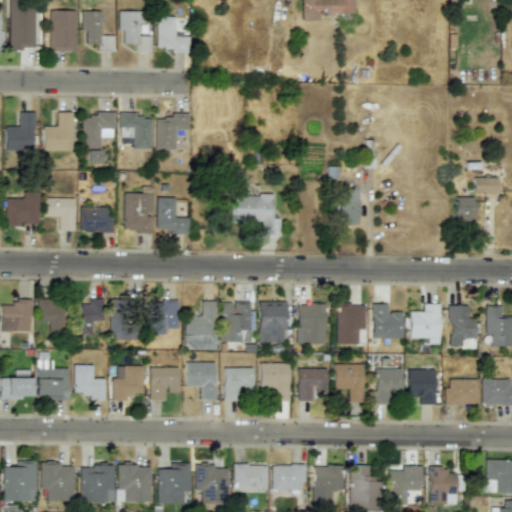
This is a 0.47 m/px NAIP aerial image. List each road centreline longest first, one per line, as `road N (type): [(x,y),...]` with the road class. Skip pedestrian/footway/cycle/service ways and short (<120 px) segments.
road 1 (residential): [(0,261),(511,270)]
road 2 (residential): [(0,428),(511,436)]
road 3 (residential): [(0,81),(190,84)]
